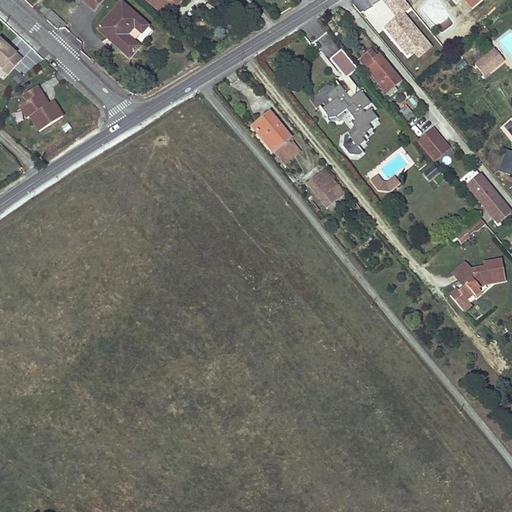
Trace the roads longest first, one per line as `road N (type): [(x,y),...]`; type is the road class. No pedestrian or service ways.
road 1 (residential): [(511,464),(196,78)]
road 2 (unknown): [(345,0),(511,204)]
road 3 (unclassified): [(2,0),(131,116)]
road 4 (tertiary): [(0,209),(131,116)]
road 5 (tertiary): [(196,78),(324,0)]
